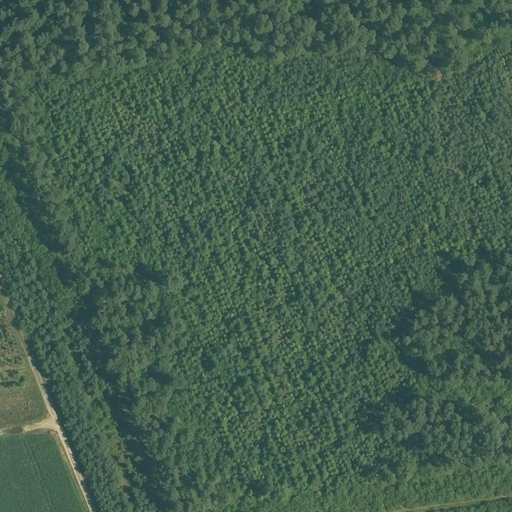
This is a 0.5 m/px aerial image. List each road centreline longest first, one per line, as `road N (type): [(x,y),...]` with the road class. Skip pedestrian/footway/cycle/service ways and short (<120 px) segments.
road 1 (track): [(0,56),(373,0)]
road 2 (track): [(57,423),(0,280)]
